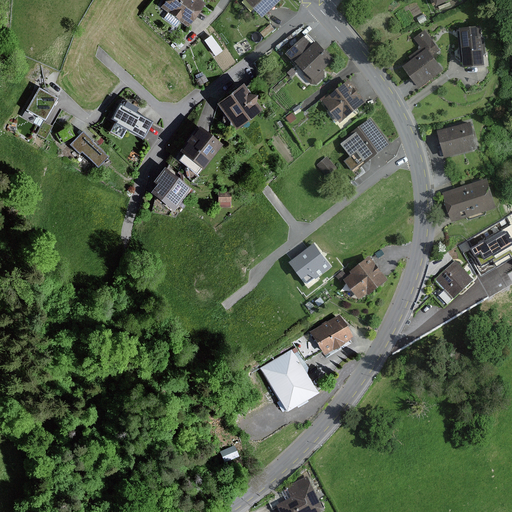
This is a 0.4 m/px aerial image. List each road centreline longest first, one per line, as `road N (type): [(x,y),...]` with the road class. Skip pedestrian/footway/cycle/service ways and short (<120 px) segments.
road 1 (tertiary): [(414,153),(420,244),(391,326),(327,421),(223,511)]
road 2 (unclassified): [(228,302),(300,235),(414,153)]
road 3 (residential): [(176,119),(317,6)]
road 4 (tertiary): [(317,6),(390,100),(414,153)]
road 5 (residential): [(176,119),(147,166),(127,238)]
